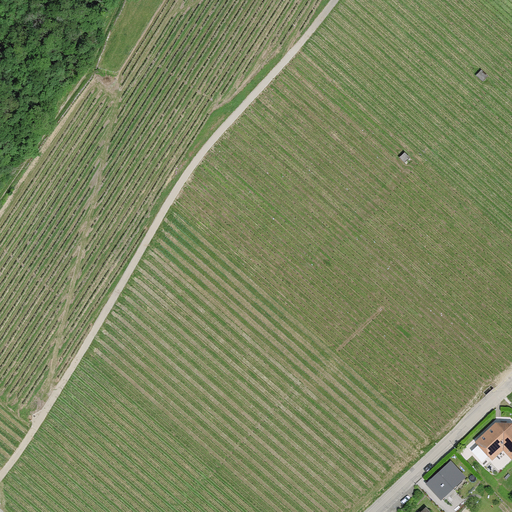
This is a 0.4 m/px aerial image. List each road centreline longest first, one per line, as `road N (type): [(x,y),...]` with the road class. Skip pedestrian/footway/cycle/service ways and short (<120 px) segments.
road 1 (track): [(337,0),(206,147),(0,484)]
road 2 (track): [(114,0),(90,68),(0,201)]
road 3 (residential): [(372,511),(511,378)]
